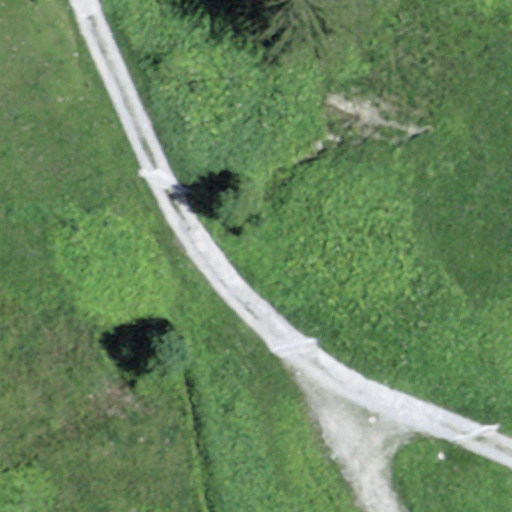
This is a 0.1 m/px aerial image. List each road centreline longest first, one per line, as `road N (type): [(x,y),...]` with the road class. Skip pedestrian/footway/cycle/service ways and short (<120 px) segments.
road 1 (track): [(86,0),(172,206),(221,270),(314,352)]
road 2 (track): [(314,352),(345,377),(511,457)]
road 3 (track): [(314,352),(392,511)]
